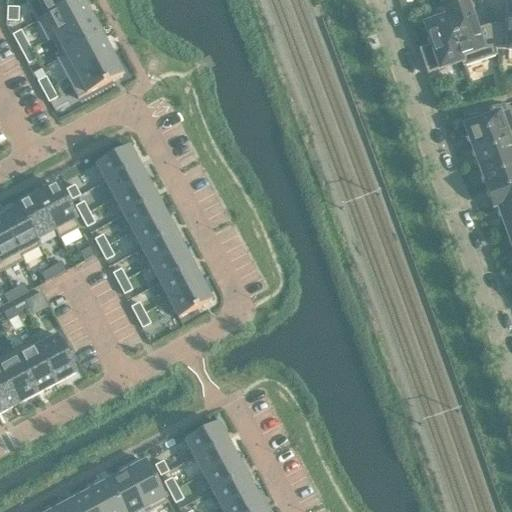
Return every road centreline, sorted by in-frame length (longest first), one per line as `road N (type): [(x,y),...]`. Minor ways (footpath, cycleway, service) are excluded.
road 1 (residential): [(0,444),(228,320),(239,300),(130,108),(0,173)]
road 2 (residential): [(377,0),(511,381)]
road 3 (residential): [(287,511),(225,400)]
